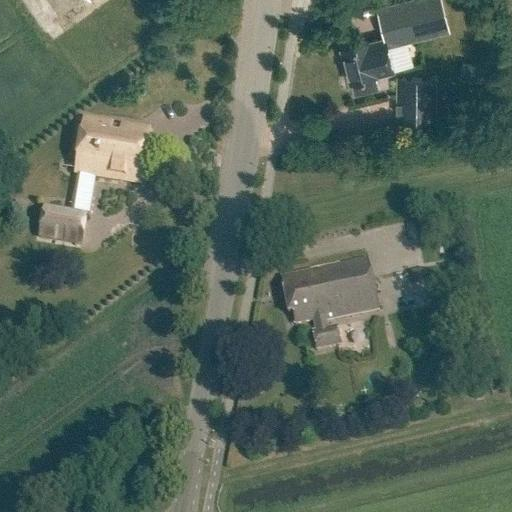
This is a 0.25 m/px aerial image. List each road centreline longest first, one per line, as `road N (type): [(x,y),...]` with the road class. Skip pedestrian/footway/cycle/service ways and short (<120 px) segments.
road 1 (secondary): [(182,511),(263,0)]
road 2 (track): [(327,511),(511,463)]
